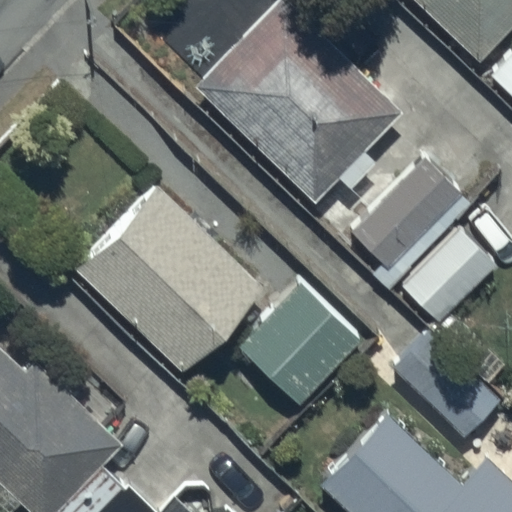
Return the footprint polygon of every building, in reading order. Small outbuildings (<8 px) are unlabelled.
[(397,113),(279,0),(278,0),(193,89),(311,202),(397,113)] [(511,0),(412,0),(478,62),(511,25),(511,0)] [(511,53),(489,78),(511,99),(511,53)] [(459,193),(419,155),(344,234),(385,273),(459,193)] [(158,186),(73,272),(179,376),(264,289),(158,186)] [(491,266),(455,231),(400,286),(436,322),(491,266)] [(360,341),(295,282),(234,349),(300,408),(360,341)] [(431,324),(387,367),(460,441),(504,398),(431,324)] [(22,374),(0,352),(0,489),(23,511),(50,511),(118,444),(35,361),(22,374)] [(461,482),(389,412),(316,487),(341,511),(511,511),(511,484),(485,458),(461,482)] [(152,511),(126,486),(100,511),(185,511),(170,498),(156,511),(152,511)]
